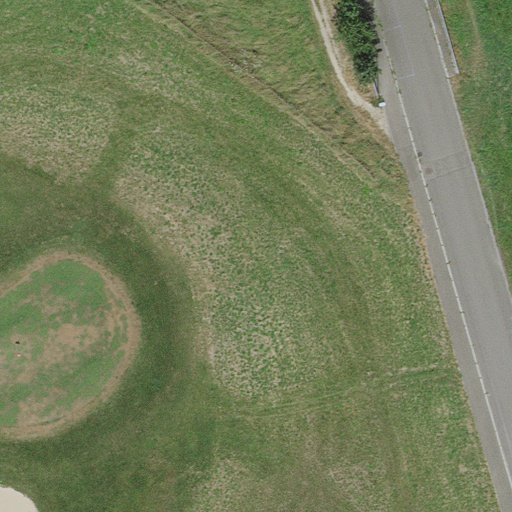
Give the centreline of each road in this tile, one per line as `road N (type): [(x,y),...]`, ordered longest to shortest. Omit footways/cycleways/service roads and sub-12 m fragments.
road 1 (residential): [(511,410),(382,0)]
road 2 (track): [(321,0),(344,76),(424,152)]
